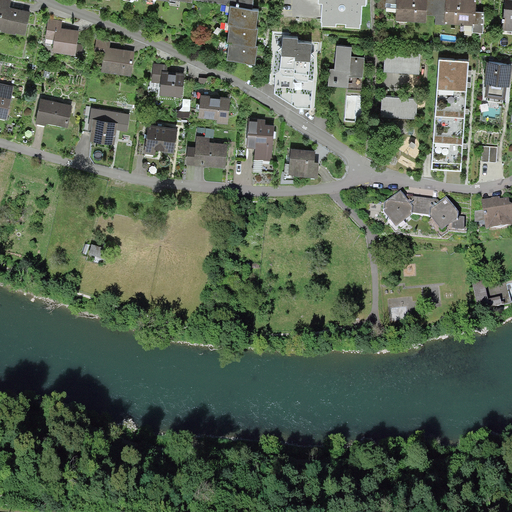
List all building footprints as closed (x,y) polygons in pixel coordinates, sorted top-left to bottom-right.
[(23,32),(28,10),(8,6),(9,0),(0,0),(0,28),(13,31),(13,29),(23,32)] [(319,0),(319,1),(322,0),(323,0),(322,20),(360,22),(362,1),(367,0),(319,0)] [(375,0),(376,7),(387,8),(386,11),(394,11),(394,17),(425,19),(425,12),(430,12),(430,13),(434,13),(434,21),(444,22),(444,20),(463,21),(462,28),(481,29),(482,9),(475,9),(475,0),(375,0)] [(511,0),(502,0),(502,36),(511,36),(511,0)] [(254,8),(230,4),(228,22),(230,23),(228,40),(230,41),(228,57),(255,61),(256,52),(258,43),(255,43),(256,40),(258,26),(255,26),(256,22),(258,9),(254,8)] [(60,21),(47,19),(43,42),(51,44),(50,49),(73,53),(77,29),(59,26),(60,21)] [(282,43),(278,45),(281,51),(279,71),(275,72),(274,90),(291,101),(297,37),(298,34),(282,33),(282,43)] [(297,37),(291,101),(299,105),(310,106),(313,80),(308,81),(310,58),(314,54),(312,50),(313,39),(297,37)] [(113,41),(97,38),(96,49),(104,51),(102,68),(133,73),(136,50),(112,46),(113,41)] [(352,43),(338,42),(335,67),(331,66),(329,81),(348,83),(348,86),(362,88),(366,56),(351,54),(352,43)] [(419,51),(383,49),(382,69),(417,72),(419,51)] [(511,68),(511,61),(487,58),(484,79),(487,79),(485,93),(505,96),(507,82),(510,83),(511,68)] [(468,60),(439,59),(433,167),(462,169),(468,60)] [(165,64),(152,63),(151,80),(158,80),(157,92),(180,94),(181,71),(165,70),(165,64)] [(11,85),(0,82),(0,115),(3,116),(11,85)] [(227,97),(198,93),(196,116),(225,119),(227,97)] [(418,97),(380,95),(379,115),(416,118),(418,97)] [(70,103),(38,97),(34,119),(66,125),(70,103)] [(116,120),(91,116),(88,139),(112,143),(116,120)] [(263,117),(246,116),(245,145),(253,145),(252,172),(271,173),(273,123),(263,123),(263,117)] [(174,128),(146,124),(144,138),(138,137),(135,154),(152,156),(153,149),(171,151),(174,128)] [(209,136),(195,135),(194,146),(186,145),(184,162),(223,166),(226,143),(208,141),(209,136)] [(481,162),(496,162),(497,146),(482,145),(481,162)] [(314,148),(289,147),(288,172),(313,174),(314,148)] [(401,191),(385,203),(384,212),(396,227),(412,214),(430,216),(442,231),(452,222),(452,228),(465,229),(465,216),(458,216),(459,213),(447,197),(440,203),(438,200),(407,195),(405,197),(401,191)] [(499,198),(480,200),(481,204),(481,210),(473,211),(475,230),(511,225),(511,198),(499,200),(499,198)] [(483,282),(471,284),(476,310),(501,306),(499,297),(486,300),(483,282)]
